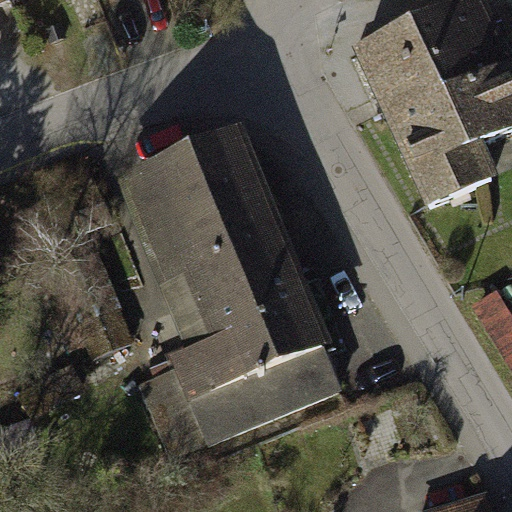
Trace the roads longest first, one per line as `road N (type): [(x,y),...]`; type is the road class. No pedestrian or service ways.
road 1 (residential): [(511,457),(268,37)]
road 2 (residential): [(268,37),(0,152)]
